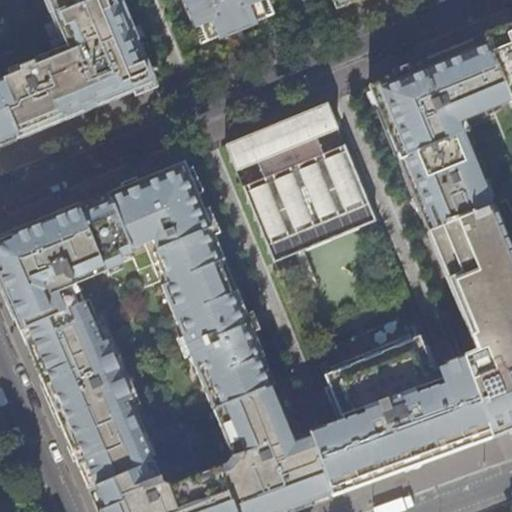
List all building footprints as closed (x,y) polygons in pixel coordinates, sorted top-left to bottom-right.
[(44,0),(66,53),(51,59),(49,56),(19,68),(21,72),(0,80),(0,93),(18,138),(64,120),(118,97),(151,84),(118,3),(114,5),(111,0),(44,0)] [(179,0),(198,45),(216,38),(217,40),(233,34),(239,48),(246,45),(240,31),(256,25),(255,22),(273,15),(266,0),(179,0)] [(331,0),(335,9),(350,3),(356,0),(331,0)] [(511,28),(481,41),(507,103),(511,101),(511,28)] [(455,125),(507,103),(481,41),(445,55),(378,83),(367,87),(427,232),(489,208),(455,125)] [(0,145),(18,138),(0,93),(0,145)] [(373,221),(342,145),(319,154),(313,139),(335,130),(325,104),(304,113),(233,142),(224,146),(235,172),(255,163),(261,178),(241,187),(272,262),(373,221)] [(274,386),(181,163),(145,178),(106,195),(128,249),(142,244),(151,265),(156,263),(165,284),(160,286),(211,412),(212,411),(268,388),(274,386)] [(76,281),(132,258),(128,249),(106,195),(68,210),(0,238),(0,286),(87,488),(149,461),(124,399),(129,397),(105,339),(100,341),(76,281)] [(511,261),(489,208),(427,232),(477,351),(462,357),(491,435),(511,426),(511,261)] [(491,435),(462,357),(436,368),(426,347),(422,348),(416,335),(408,338),(407,334),(328,367),(329,371),(321,375),(326,387),(322,389),(336,421),(308,432),(332,495),(421,462),(492,436),(491,435)] [(97,511),(284,511),(332,495),(308,432),(289,439),(268,388),(212,411),(231,458),(219,463),(220,464),(164,486),(158,481),(149,461),(87,488),(97,511)]
